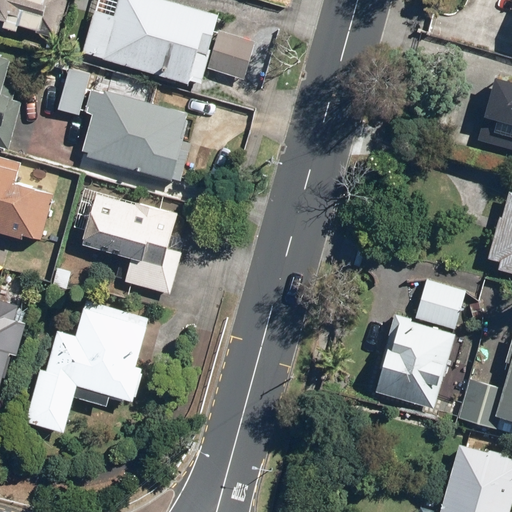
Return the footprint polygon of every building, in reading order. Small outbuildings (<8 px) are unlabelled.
[(67,0),(0,0),(0,32),(55,47),(67,0)] [(226,18),(163,0),(104,0),(89,55),(206,88),(211,71),(222,31),(226,18)] [(259,43),(222,31),(211,71),(246,83),(259,43)] [(14,62),(0,58),(0,140),(14,144),(31,87),(9,80),(14,62)] [(83,114),(92,74),(70,69),(61,109),(83,114)] [(511,78),(502,75),(490,114),(511,120),(511,78)] [(200,112),(99,86),(82,155),(183,181),(200,112)] [(61,173),(0,156),(0,229),(43,241),(61,173)] [(511,190),(509,190),(490,262),(511,267),(511,190)] [(195,218),(97,192),(83,240),(133,253),(125,285),(173,298),(195,218)] [(74,268),(54,265),(50,291),(70,294),(74,268)] [(457,328),(470,291),(427,276),(413,317),(399,312),(372,391),(442,415),(470,332),(457,328)] [(0,399),(31,294),(0,284),(0,399)] [(57,322),(28,422),(65,433),(78,388),(137,405),(161,320),(90,300),(81,329),(57,322)] [(511,345),(496,416),(511,419),(511,345)] [(418,511),(511,511),(511,454),(459,439),(440,504),(422,499),(418,511)]
